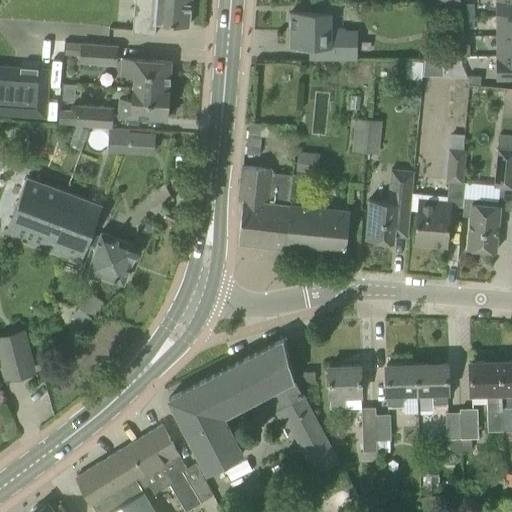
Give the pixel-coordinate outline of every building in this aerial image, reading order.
[(133,0),(131,33),(154,35),(155,23),(188,26),(189,0),(133,0)] [(511,15),(511,0),(495,0),(496,15),(511,15)] [(473,16),(473,4),(465,4),(465,16),(473,16)] [(317,59),(337,59),(356,59),(357,30),(344,30),(344,27),(331,27),(331,13),(290,12),(289,45),(317,45),(317,59)] [(511,34),(511,15),(496,15),(496,35),(511,34)] [(473,28),(473,16),(465,16),(465,28),(473,28)] [(511,34),(496,35),(496,55),(495,55),(495,56),(511,55),(511,34)] [(78,55),(77,63),(116,66),(117,45),(64,41),(63,54),(78,55)] [(469,56),(469,44),(460,44),(461,56),(469,56)] [(511,76),(511,55),(495,56),(495,77),(511,76)] [(132,76),(131,87),(168,90),(170,61),(120,58),(119,75),(132,76)] [(50,68),(0,64),(0,113),(47,116),(50,68)] [(480,84),(480,76),(468,75),(467,84),(480,84)] [(168,90),(131,87),(130,99),(117,98),(116,115),(166,119),(168,90)] [(58,123),(111,127),(113,107),(75,105),(75,110),(59,109),(58,123)] [(350,151),(365,152),(367,119),(354,118),(350,151)] [(367,119),(365,152),(378,154),(381,120),(367,119)] [(492,187),(511,189),(511,188),(511,149),(496,148),(492,187)] [(446,181),(462,182),(465,150),(449,149),(446,181)] [(318,167),(319,152),(300,151),(299,165),(318,167)] [(238,242),(283,247),(287,203),(288,204),(292,175),(271,172),(271,169),(242,166),(238,200),(242,201),(238,242)] [(409,210),(411,193),(413,171),(390,168),(387,201),(368,199),(365,239),(393,242),(393,236),(407,237),(409,210)] [(80,261),(84,249),(92,252),(97,236),(90,234),(101,204),(26,176),(4,233),(80,261)] [(411,193),(409,210),(417,210),(414,243),(446,246),(450,201),(439,200),(439,196),(411,193)] [(344,253),(349,210),(288,204),(287,203),(283,247),(344,253)] [(467,248),(495,251),(500,205),(471,203),(467,248)] [(123,283),(131,260),(136,258),(138,252),(136,248),(137,245),(99,232),(97,236),(92,252),(85,269),(123,283)] [(93,295),(80,309),(89,316),(101,303),(93,295)] [(29,373),(19,334),(0,338),(0,357),(6,379),(29,373)] [(243,452),(224,416),(252,401),(260,416),(272,410),(282,428),(287,425),(313,473),(337,461),(293,378),(294,378),(283,338),(168,398),(206,472),(243,452)] [(487,431),(502,430),(499,361),(469,362),(470,396),(485,395),(487,431)] [(511,361),(499,361),(502,430),(511,430),(511,361)] [(446,363),(417,364),(418,414),(430,414),(433,410),(433,406),(447,406),(446,391),(447,391),(446,363)] [(418,414),(417,364),(386,365),(387,393),(387,407),(402,407),(402,411),(405,413),(417,413),(417,416),(418,415),(418,414)] [(328,366),(328,386),(328,397),(329,397),(329,408),(345,408),(345,397),(361,397),(360,365),(328,366)] [(302,371),(303,383),(314,383),(314,371),(302,371)] [(376,440),(376,414),(375,414),(375,407),(360,408),(362,452),(376,451),(376,440)] [(459,408),(459,412),(460,411),(461,449),(467,449),(467,438),(477,438),(477,408),(459,408)] [(460,411),(459,412),(445,412),(445,451),(460,451),(460,449),(461,449),(460,411)] [(389,414),(376,414),(376,440),(390,440),(389,414)] [(161,424),(76,477),(97,511),(156,511),(143,490),(164,477),(185,511),(212,494),(194,462),(185,468),(178,454),(179,454),(161,424)] [(422,490),(437,491),(438,474),(423,473),(422,490)] [(377,483),(378,495),(389,495),(389,482),(377,483)] [(369,511),(404,511),(400,501),(369,511)] [(66,511),(61,504),(53,510),(47,502),(43,505),(41,505),(40,505),(39,505),(38,505),(37,506),(36,506),(35,507),(34,507),(33,508),(32,509),(31,510),(31,511),(30,511),(29,511),(66,511)]
